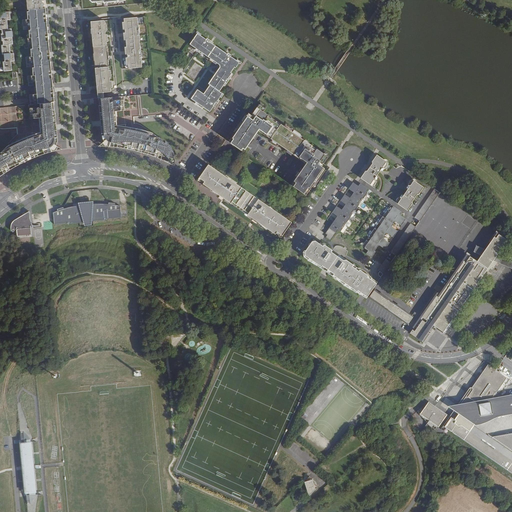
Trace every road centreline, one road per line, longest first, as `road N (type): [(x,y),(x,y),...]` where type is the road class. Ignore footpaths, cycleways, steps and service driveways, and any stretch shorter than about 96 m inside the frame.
road 1 (tertiary): [(511,324),(467,354),(415,355),(284,271)]
road 2 (residential): [(82,166),(66,0)]
road 3 (residential): [(245,87),(174,189)]
road 4 (tertiary): [(169,195),(270,264)]
road 5 (residential): [(351,159),(282,259)]
road 6 (tertiary): [(272,260),(174,189)]
